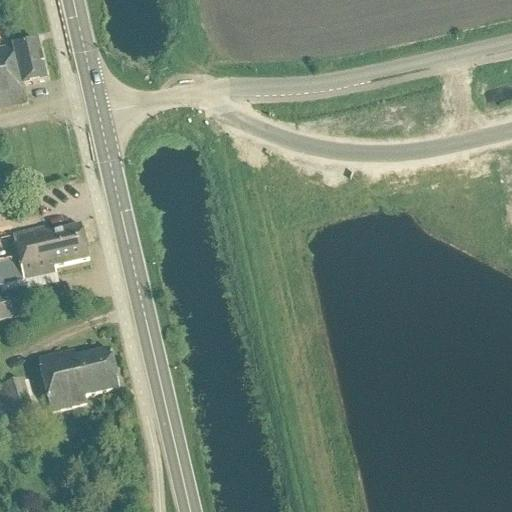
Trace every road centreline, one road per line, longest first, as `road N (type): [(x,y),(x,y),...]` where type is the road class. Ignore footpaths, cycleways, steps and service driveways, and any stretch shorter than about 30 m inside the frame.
road 1 (unclassified): [(511,44),(369,76),(228,90),(98,116)]
road 2 (primary): [(189,511),(98,116)]
